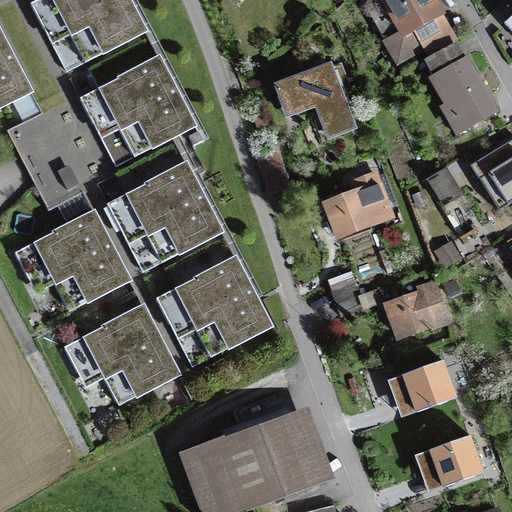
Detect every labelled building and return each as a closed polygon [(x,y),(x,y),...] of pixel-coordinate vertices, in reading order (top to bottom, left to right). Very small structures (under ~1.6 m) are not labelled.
[(39,0),(31,4),(44,29),(64,19),(86,62),(146,32),(129,0),(39,0)] [(440,0),(383,0),(404,38),(387,47),(401,74),(463,42),(440,0)] [(511,15),(503,23),(511,33),(511,15)] [(0,30),(0,108),(32,92),(0,30)] [(100,89),(81,99),(94,124),(114,113),(136,157),(196,126),(160,57),(122,76),(112,57),(89,69),(100,89)] [(476,66),(434,87),(461,141),(503,120),(476,66)] [(337,72),(281,93),(294,128),(322,117),(333,146),(361,136),(337,72)] [(511,143),(470,167),(501,220),(511,213),(511,143)] [(280,152),(258,158),(270,201),(293,194),(280,152)] [(130,196),(111,205),(124,230),(144,220),(166,263),(225,233),(189,163),(171,172),(161,153),(119,174),(130,196)] [(449,162),(430,174),(445,200),(465,189),(449,162)] [(362,195),(328,208),(343,246),(397,226),(378,177),(358,184),(362,195)] [(93,210),(14,251),(28,277),(47,267),(70,310),(129,279),(93,210)] [(177,289),(158,299),(171,324),(191,314),(213,357),(272,327),(236,257),(220,265),(211,246),(166,269),(177,289)] [(355,282),(331,290),(336,303),(359,294),(355,282)] [(441,290),(386,309),(400,349),(455,330),(441,290)] [(365,307),(359,294),(336,303),(341,316),(365,307)] [(143,305),(65,346),(78,371),(97,361),(120,404),(179,374),(143,305)] [(457,383),(414,399),(434,451),(477,435),(457,383)] [(306,405),(177,450),(198,511),(231,511),(332,477),(306,405)]
